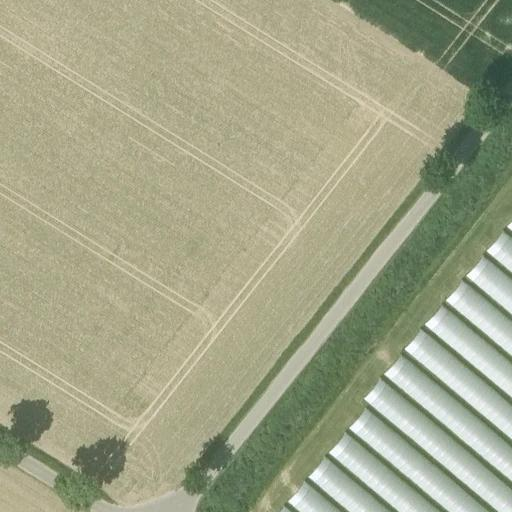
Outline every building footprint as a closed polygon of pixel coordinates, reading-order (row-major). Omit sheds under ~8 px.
[(511,214),(498,233),(511,243),(511,214)] [(511,279),(511,245),(496,232),(479,253),(511,279)] [(511,319),(511,284),(477,256),(460,277),(511,319)] [(511,362),(511,327),(455,282),(438,304),(511,362)] [(418,326),(398,351),(511,442),(511,367),(435,306),(419,327),(418,326)]
